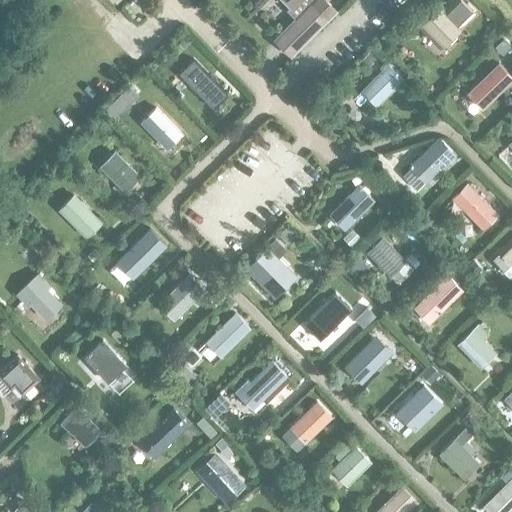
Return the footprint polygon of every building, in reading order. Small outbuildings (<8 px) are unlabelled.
[(334,8),(325,0),(284,0),(290,5),(292,3),(301,11),(281,31),(296,47),(334,8)] [(461,0),(450,0),(443,8),(439,3),(419,23),(440,44),(459,24),(458,23),(472,10),(461,0)] [(192,58),(177,72),(193,88),(209,104),(212,108),(227,93),(192,58)] [(498,63),(467,92),(481,107),(511,77),(498,63)] [(401,78),(387,64),(362,89),(376,103),(401,78)] [(141,121),(166,146),(180,132),(155,107),(141,121)] [(453,152),(438,137),(410,166),(424,180),(453,152)] [(124,189),(138,175),(114,151),(100,165),(124,189)] [(466,183),(452,197),(482,227),(496,213),(466,183)] [(372,198),(358,184),(329,213),(343,227),(372,198)] [(374,192),(389,210),(397,203),(382,185),(374,192)] [(82,231),(96,217),(73,194),(59,208),(82,231)] [(150,227),(121,255),(135,269),(164,241),(150,227)] [(274,236),(243,266),(267,290),(289,268),(277,255),(285,247),(274,236)] [(381,237),(367,251),(398,281),(412,267),(381,237)] [(511,244),(500,257),(511,269),(511,244)] [(59,302),(46,288),(49,285),(37,273),(17,292),(23,299),(25,296),(44,316),(59,302)] [(190,299),(195,304),(205,293),(187,274),(162,299),(176,313),(190,299)] [(418,303),(432,317),(461,288),(446,274),(418,303)] [(302,323),(319,339),(351,307),(335,291),(302,323)] [(248,326),(234,312),(206,340),(220,354),(248,326)] [(480,365),(494,352),(480,337),(485,332),(477,323),(457,342),(480,365)] [(372,337),(343,366),(360,382),(389,353),(372,337)] [(84,355),(107,380),(125,364),(102,339),(84,355)] [(14,383),(21,391),(38,376),(17,353),(0,368),(0,375),(10,387),(14,383)] [(173,372),(182,363),(175,356),(166,365),(173,372)] [(262,398),(265,401),(289,377),(271,359),(249,381),(246,378),(240,384),(258,402),(262,398)] [(423,384),(397,409),(411,424),(415,428),(431,412),(441,402),(437,398),(423,384)] [(220,393),(205,407),(213,416),(228,401),(220,393)] [(330,415),(316,401),(290,426),(304,440),(330,415)] [(98,428),(75,406),(61,420),(84,443),(98,428)] [(172,406),(142,436),(157,452),(188,423),(172,406)] [(464,427),(463,428),(440,451),(460,471),(474,457),(469,452),(474,447),(465,438),(470,433),(464,427)] [(355,446),(332,468),(346,482),(369,460),(355,446)] [(215,454),(199,469),(215,487),(220,483),(230,493),(241,483),(215,454)] [(511,476),(487,501),(498,511),(504,511),(511,504),(511,476)] [(400,486),(374,511),(373,511),(403,511),(415,501),(400,486)] [(18,511),(35,511),(22,499),(14,508),(18,511)] [(119,511),(107,500),(95,511),(119,511)]
